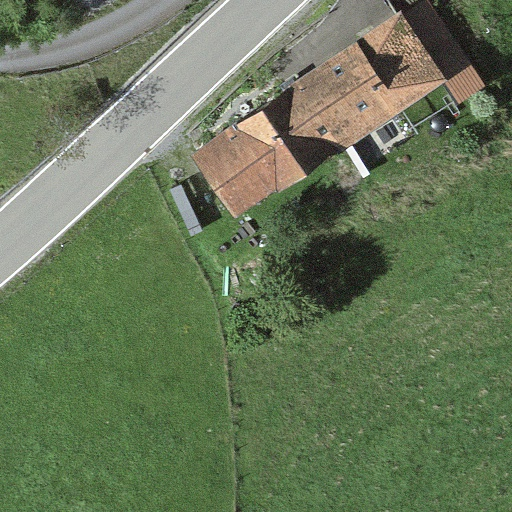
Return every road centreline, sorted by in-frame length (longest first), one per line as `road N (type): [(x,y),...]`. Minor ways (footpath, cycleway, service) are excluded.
road 1 (tertiary): [(0,246),(269,0)]
road 2 (track): [(150,0),(90,36),(0,58)]
